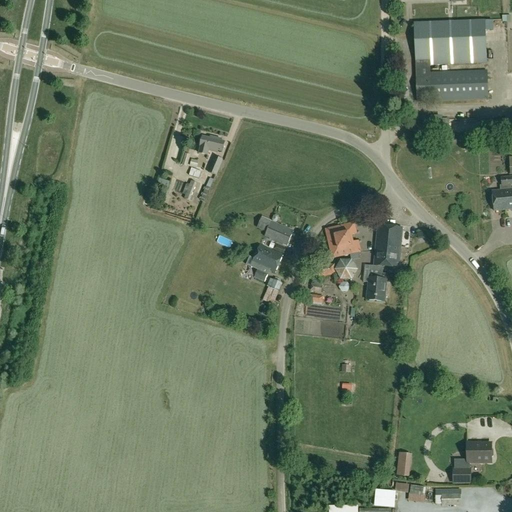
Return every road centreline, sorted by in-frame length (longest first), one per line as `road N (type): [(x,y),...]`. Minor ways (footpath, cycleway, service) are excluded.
road 1 (unclassified): [(401,191),(334,214),(295,266),(280,351),(281,511)]
road 2 (tertiary): [(378,159),(342,133),(39,58)]
road 3 (tertiary): [(511,334),(479,270),(401,191)]
road 4 (unclassified): [(378,159),(385,0)]
road 5 (tertiary): [(19,52),(6,181)]
road 6 (tertiary): [(6,181),(39,58)]
